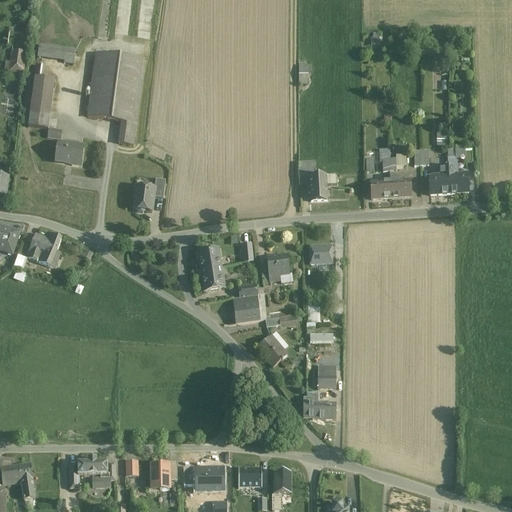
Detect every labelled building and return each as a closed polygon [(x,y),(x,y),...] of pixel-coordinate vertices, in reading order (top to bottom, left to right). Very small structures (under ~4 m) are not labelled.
[(28,35),(9,32),(7,47),(12,47),(8,73),(22,75),(28,35)] [(75,51),(39,46),(37,58),(64,62),(63,64),(73,66),(75,51)] [(146,62),(95,55),(87,118),(122,123),(137,125),(146,62)] [(312,66),(298,66),(298,85),(308,85),(308,73),(312,73),(312,66)] [(46,69),(36,68),(34,79),(45,80),(46,69)] [(45,80),(34,79),(28,128),(48,131),(54,81),(45,80)] [(137,125),(122,123),(118,145),(134,147),(137,125)] [(61,133),(49,131),(48,139),(60,141),(61,133)] [(83,148),(58,145),(55,163),(65,165),(66,164),(81,166),(83,148)] [(456,151),(447,151),(447,162),(456,162),(456,151)] [(405,158),(395,159),(395,163),(396,172),(406,171),(405,158)] [(307,163),(298,163),(298,186),(308,186),(308,176),(307,163)] [(447,170),(438,171),(439,180),(429,180),(430,196),(449,195),(447,170)] [(467,178),(456,179),(456,170),(447,170),(449,195),(468,194),(467,178)] [(315,176),(308,176),(308,186),(308,193),(310,193),(311,202),(327,202),(326,186),(326,176),(315,176)] [(336,176),(326,176),(326,186),(336,186),(336,176)] [(398,179),(390,180),(391,199),(410,198),(409,182),(398,183),(398,179)] [(0,180),(0,203),(5,204),(5,201),(6,201),(8,181),(0,180)] [(165,181),(155,180),(154,189),(155,189),(154,198),(163,199),(165,181)] [(381,184),(370,184),(371,201),(391,199),(390,180),(381,180),(381,184)] [(154,189),(136,186),(133,210),(136,210),(138,212),(142,213),(145,211),(152,212),(154,198),(155,189),(154,189)] [(19,238),(0,231),(0,255),(12,260),(19,238)] [(47,238),(45,242),(35,239),(26,263),(38,268),(50,273),(61,244),(47,238)] [(251,246),(242,247),(244,264),(252,264),(251,246)] [(332,248),(309,248),(309,267),(319,267),(319,272),(329,272),(329,267),(332,267),(332,248)] [(219,250),(197,254),(200,272),(221,269),(219,250)] [(287,258),(266,261),(268,271),(269,279),(289,276),(287,258)] [(16,260),(12,272),(21,275),(25,264),(16,260)] [(221,269),(200,272),(203,294),(225,290),(221,269)] [(268,271),(261,272),(263,290),(271,289),(269,279),(268,271)] [(16,277),(13,283),(22,287),(25,281),(16,277)] [(256,287),(238,290),(239,300),(257,297),(256,287)] [(266,321),(263,290),(256,291),(257,297),(260,322),(264,322),(266,321)] [(239,300),(233,300),(236,325),(260,322),(257,297),(239,300)] [(316,324),(316,312),(308,312),(308,324),(316,324)] [(295,317),(278,320),(279,328),(297,326),(295,317)] [(266,321),(264,322),(265,330),(279,328),(278,320),(266,321)] [(271,338),(256,350),(272,369),(287,357),(271,338)] [(336,368),(318,368),(318,378),(335,378),(336,368)] [(335,378),(318,378),(317,389),(335,390),(335,378)] [(317,394),(306,394),(306,400),(303,400),(303,421),(316,422),(316,404),(317,404),(317,394)] [(317,404),(316,404),(316,422),(317,422),(317,421),(324,421),(324,422),(324,421),(335,421),(335,405),(327,405),(327,404),(317,404)] [(96,464),(88,464),(88,468),(77,468),(77,469),(77,481),(79,481),(100,481),(100,485),(95,485),(95,494),(110,493),(109,486),(109,485),(107,485),(107,468),(96,468),(96,464)] [(137,467),(126,467),(126,477),(137,476),(137,467)] [(115,469),(107,468),(107,485),(109,485),(109,486),(115,487),(115,469)] [(176,468),(160,468),(160,471),(169,470),(169,482),(177,482),(176,468)] [(12,472),(10,472),(13,490),(20,489),(23,506),(35,504),(32,487),(33,487),(30,469),(12,472)] [(77,469),(69,469),(70,494),(79,494),(79,481),(77,481),(77,469)] [(160,471),(151,471),(152,495),(169,495),(169,486),(169,482),(169,470),(160,471)] [(10,472),(0,473),(0,474),(3,491),(3,492),(4,491),(9,490),(9,491),(13,490),(10,472)] [(236,473),(237,496),(263,495),(263,473),(236,473)] [(222,474),(195,475),(195,474),(195,498),(206,497),(206,492),(223,491),(223,492),(223,474),(222,474)] [(289,499),(288,477),(269,478),(270,511),(279,511),(279,499),(289,499)] [(256,503),(256,511),(265,511),(265,503),(256,503)]
